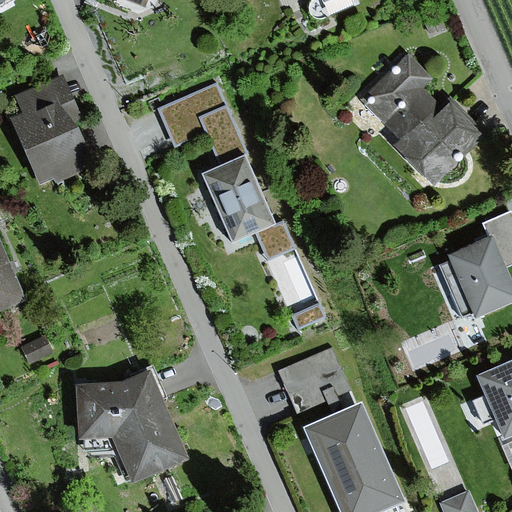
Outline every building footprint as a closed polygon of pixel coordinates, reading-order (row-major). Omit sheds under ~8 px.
[(327,17),(320,0),(312,0),(312,1),(310,5),(310,9),(311,13),(313,16),(316,18),(320,19),(322,18),(327,17)] [(437,3),(421,10),(431,34),(447,28),(437,3)] [(433,78),(409,53),(362,99),(396,134),(396,143),(435,183),(486,134),(452,100),(446,105),(425,87),(433,78)] [(21,110),(10,115),(40,184),(54,178),(58,182),(98,165),(77,117),(84,114),(66,72),(14,94),(21,110)] [(218,83),(160,109),(177,147),(209,133),(235,122),(218,83)] [(248,152),(235,122),(209,133),(222,163),(248,152)] [(222,163),(203,171),(234,243),(256,233),(278,223),(248,152),(222,163)] [(487,221),(493,234),(506,266),(511,263),(511,212),(511,211),(487,221)] [(278,223),(256,233),(267,259),(296,247),(284,220),(278,223)] [(493,234),(447,253),(450,259),(441,263),(463,316),(475,311),(477,317),(511,302),(511,279),(506,266),(493,234)] [(0,235),(0,310),(27,299),(0,235)] [(320,303),(293,316),(299,329),(326,317),(320,303)] [(46,335),(23,345),(31,364),(55,354),(46,335)] [(333,346),(280,371),(299,411),(352,387),(333,346)] [(511,360),(478,375),(505,437),(511,434),(511,360)] [(131,379),(78,383),(82,437),(113,435),(134,482),(189,458),(152,367),(131,379)] [(484,427),(497,421),(487,398),(474,404),(484,427)] [(363,404),(304,429),(339,511),(385,511),(405,504),(363,404)] [(477,511),(468,490),(440,501),(444,511),(477,511)]
